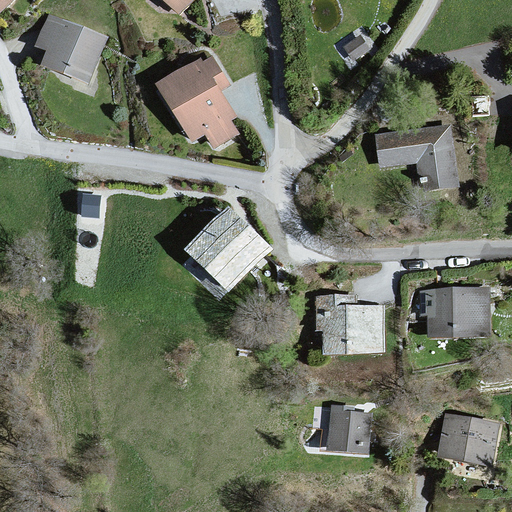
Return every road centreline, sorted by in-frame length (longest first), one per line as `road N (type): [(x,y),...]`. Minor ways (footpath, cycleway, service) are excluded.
road 1 (residential): [(290,194),(241,179),(0,148)]
road 2 (residential): [(511,252),(326,255),(304,245),(290,194)]
road 3 (residential): [(427,0),(402,53),(365,102),(321,139),(290,194)]
road 4 (residential): [(290,194),(261,0)]
